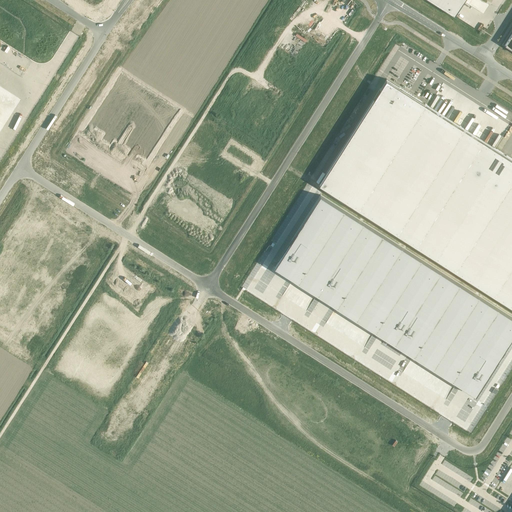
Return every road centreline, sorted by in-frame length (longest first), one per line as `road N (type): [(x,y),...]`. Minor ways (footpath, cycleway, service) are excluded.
road 1 (unclassified): [(208,285),(467,451),(479,450),(511,400)]
road 2 (unclassified): [(208,285),(389,0)]
road 3 (unclassified): [(20,168),(208,285)]
road 4 (unclassified): [(109,445),(208,285)]
road 5 (unclassified): [(20,168),(104,32)]
